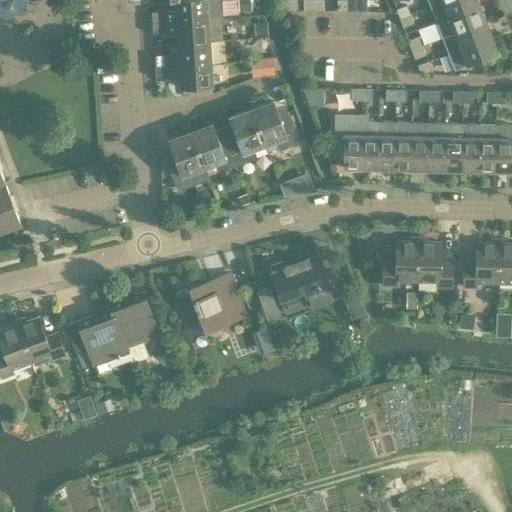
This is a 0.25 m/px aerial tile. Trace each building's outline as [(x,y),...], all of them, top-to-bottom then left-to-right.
[(173,0),(174,0),(175,11),(160,12),(161,22),(221,18),(219,0),(173,0)] [(249,0),(237,0),(238,10),(250,10),(249,0)] [(297,10),(296,0),(286,0),(287,10),(297,10)] [(313,10),(313,0),(303,0),(303,10),(313,10)] [(323,0),(313,0),(313,10),(323,10),(323,0)] [(337,0),(337,10),(347,11),(347,0),(337,0)] [(347,0),(347,11),(357,11),(357,0),(347,0)] [(436,22),(480,5),(477,0),(445,0),(430,6),(436,22)] [(399,18),(410,14),(406,4),(396,8),(399,18)] [(442,37),(486,21),(480,5),(436,22),(442,37)] [(160,12),(151,13),(152,23),(161,22),(160,12)] [(413,23),(410,14),(399,18),(403,27),(413,23)] [(221,18),(161,22),(162,34),(176,33),(177,44),(208,42),(222,40),(221,18)] [(448,53),(492,37),(486,21),(442,37),(448,53)] [(162,34),(161,22),(152,23),(153,35),(162,34)] [(267,22),(254,23),(255,35),(267,35),(267,22)] [(411,49),(422,45),(418,36),(408,40),(411,49)] [(498,53),(492,37),(448,53),(454,69),(498,53)] [(164,67),(210,63),(208,42),(177,44),(178,55),(163,56),(164,67)] [(422,45),(411,49),(415,58),(425,54),(422,45)] [(164,67),(163,56),(154,57),(155,68),(164,67)] [(273,58),(255,60),(256,75),(274,73),(273,58)] [(421,74),(431,70),(428,61),(417,65),(421,74)] [(211,86),(210,63),(164,67),(164,78),(179,77),(180,88),(211,86)] [(164,67),(155,68),(155,79),(164,78),(164,67)] [(322,87),(303,87),(309,104),(322,104),(322,87)] [(362,100),(362,89),(352,88),(352,99),(362,100)] [(372,89),(362,89),(362,100),(371,100),(372,89)] [(386,100),(395,100),(396,89),(386,89),(386,100)] [(396,89),(395,100),(405,101),(405,90),(396,89)] [(429,101),(429,90),(419,90),(419,101),(429,101)] [(438,90),(429,90),(429,101),(438,101),(438,90)] [(452,101),(462,102),(462,91),(453,90),(452,101)] [(462,91),(462,102),(472,102),(472,91),(462,91)] [(486,102),(496,102),(496,91),(487,91),(486,102)] [(496,91),(496,102),(505,102),(506,92),(496,91)] [(271,101),(249,110),(262,144),(275,140),(278,150),(297,143),(286,112),(277,115),(271,101)] [(262,144),(249,110),(229,117),(234,132),(225,135),(236,166),(254,159),(250,149),(262,144)] [(360,167),(361,114),(335,113),(334,133),(344,133),(343,167),(360,167)] [(377,168),(378,121),(369,121),(369,114),(361,114),(360,167),(377,168)] [(394,168),(395,117),(394,117),(394,121),(378,121),(377,168),(394,168)] [(411,168),(412,122),(401,122),(401,117),(395,117),(394,168),(411,168)] [(411,168),(427,169),(428,122),(412,122),(411,168)] [(444,169),(445,123),(428,122),(427,169),(444,169)] [(444,169),(461,169),(462,123),(445,123),(444,169)] [(478,170),(479,123),(462,123),(461,169),(478,170)] [(494,170),(495,124),(479,123),(478,170),(494,170)] [(217,173),(236,166),(225,135),(217,138),(211,124),(189,132),(202,167),(214,163),(217,173)] [(511,124),(495,124),(494,170),(511,171),(511,166),(511,124)] [(202,167),(189,132),(168,140),(173,154),(164,158),(175,188),(194,182),(190,172),(202,167)] [(292,178),(278,183),(283,196),(298,192),(292,178)] [(4,184),(0,185),(0,231),(20,225),(4,184)] [(246,194),(235,198),(238,206),(250,202),(246,194)] [(417,280),(418,240),(396,240),(396,262),(384,261),(383,285),(396,285),(396,280),(417,280)] [(440,241),(418,240),(417,280),(438,281),(438,286),(451,286),(452,263),(440,263),(440,241)] [(497,282),(498,242),(476,242),(476,264),(464,263),(463,287),(476,287),(477,282),(497,282)] [(511,242),(498,242),(497,282),(511,282),(511,242)] [(335,261),(323,265),(319,254),(271,272),(280,298),(304,289),(309,304),(334,294),(332,287),(343,283),(335,261)] [(205,330),(246,315),(235,284),(217,291),(215,285),(207,288),(205,281),(173,293),(186,328),(202,322),(205,330)] [(269,286),(257,291),(269,322),(281,318),(269,286)] [(124,297),(109,302),(112,312),(113,312),(128,353),(132,363),(149,357),(143,341),(159,335),(144,294),(125,301),(124,297)] [(77,320),(66,324),(76,352),(87,348),(94,365),(128,353),(113,312),(112,312),(93,319),(92,315),(77,320)] [(460,315),(459,328),(473,329),(474,316),(460,315)] [(38,316),(18,324),(32,361),(51,354),(53,359),(65,354),(57,332),(46,336),(38,316)] [(32,361),(18,324),(0,330),(0,339),(5,351),(0,353),(0,374),(1,377),(14,373),(12,368),(32,361)] [(269,326),(256,331),(259,340),(272,335),(269,326)] [(109,398),(94,404),(98,414),(113,409),(109,398)]
